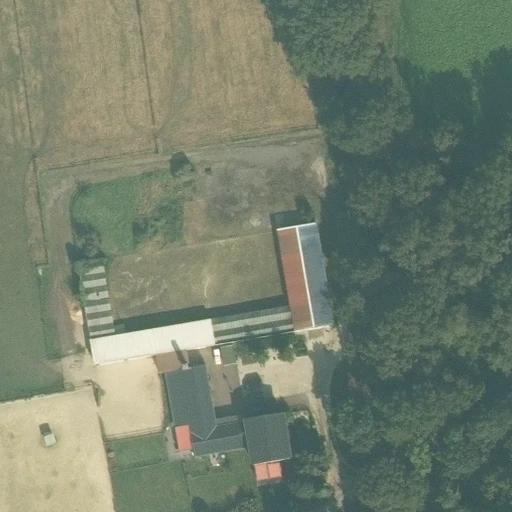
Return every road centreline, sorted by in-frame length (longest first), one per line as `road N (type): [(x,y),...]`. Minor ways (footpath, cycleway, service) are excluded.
road 1 (track): [(379,0),(389,26),(385,114),(402,193),(375,407),(395,457)]
road 2 (residential): [(318,511),(511,370)]
road 3 (track): [(305,0),(330,140)]
